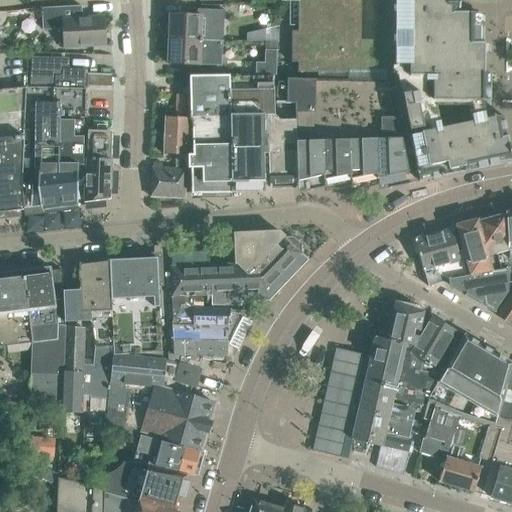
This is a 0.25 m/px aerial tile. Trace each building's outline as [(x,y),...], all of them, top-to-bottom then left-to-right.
[(278,0),(279,5),(278,63),(297,63),(297,72),(387,73),(387,76),(392,76),(392,94),(402,143),(407,172),(416,171),(418,181),(511,162),(509,151),(507,143),(502,115),(486,118),(482,101),(489,101),(489,83),(489,75),(489,73),(483,73),(483,41),(477,41),(477,13),(458,13),(458,0),(278,0)] [(63,47),(106,44),(104,16),(82,18),(82,6),(42,9),(43,30),(62,29),(63,47)] [(170,15),(169,39),(209,41),(219,41),(220,21),(225,21),(225,11),(199,9),(198,16),(170,15)] [(262,30),(246,33),(246,41),(262,41),(262,30)] [(169,39),(167,63),(221,66),(222,41),(219,41),(209,41),(169,39)] [(255,62),(255,74),(275,75),(276,50),(264,50),(264,63),(255,62)] [(59,205),(59,149),(59,131),(65,131),(65,119),(85,119),(85,89),(85,69),(63,68),(63,58),(31,57),(30,72),(29,87),(26,87),(20,185),(23,210),(59,205)] [(95,86),(95,74),(87,74),(87,86),(95,86)] [(103,87),(103,74),(95,74),(95,86),(103,87)] [(103,87),(111,87),(111,74),(103,74),(103,87)] [(295,121),(294,121),(295,146),(323,145),(350,144),(378,144),(402,143),(392,94),(392,76),(387,76),(278,74),(277,103),(294,104),(295,121)] [(229,75),(214,76),(216,194),(240,193),(238,77),(229,77),(229,75)] [(193,194),(216,194),(214,76),(189,76),(191,118),(193,118),(193,154),(188,154),(188,169),(193,169),(193,194)] [(238,77),(240,193),(264,193),(265,152),(269,151),(269,120),(269,115),(273,115),(273,76),(238,77)] [(20,185),(26,87),(0,89),(0,211),(23,210),(20,185)] [(175,161),(185,161),(186,155),(189,96),(176,96),(175,118),(165,117),(164,154),(175,154),(175,161)] [(59,131),(59,149),(59,205),(77,203),(78,166),(83,166),(85,119),(65,119),(65,131),(59,131)] [(294,121),(269,120),(269,151),(269,187),(296,186),(295,146),(294,121)] [(87,148),(111,149),(112,132),(87,131),(87,148)] [(379,190),(391,188),(410,184),(407,172),(402,143),(378,144),(378,185),(379,190)] [(351,186),(350,144),(323,145),(324,187),(324,192),(351,186)] [(378,185),(378,144),(350,144),(351,186),(351,191),(378,185)] [(297,193),(309,190),(324,187),(323,145),(295,146),(296,186),(297,193)] [(87,165),(111,166),(111,149),(87,148),(87,165)] [(184,168),(185,168),(185,161),(175,161),(175,168),(151,167),(150,197),(183,198),(184,168)] [(86,171),(85,182),(110,183),(111,166),(87,165),(87,171),(86,171)] [(110,200),(110,183),(85,182),(84,203),(110,200)] [(506,268),(506,258),(506,214),(477,222),(475,222),(490,271),(506,268)] [(490,271),(475,222),(477,222),(476,219),(454,226),(470,275),(490,271)] [(452,229),(414,241),(423,271),(425,271),(429,286),(449,279),(449,278),(468,275),(452,229)] [(234,233),(235,263),(244,272),(245,293),(265,292),(288,269),(294,274),(309,259),(303,253),(303,246),(294,238),(286,238),(279,231),(234,233)] [(110,260),(113,347),(113,351),(133,353),(162,352),(156,256),(110,260)] [(93,367),(90,396),(109,398),(110,382),(113,351),(113,347),(110,260),(78,263),(79,290),(63,291),(64,322),(90,321),(95,348),(93,367)] [(203,295),(236,293),(245,293),(244,272),(235,263),(202,265),(202,266),(203,295)] [(61,417),(61,411),(64,326),(61,269),(50,270),(50,266),(23,270),(32,342),(31,343),(29,375),(29,387),(30,387),(29,416),(61,417)] [(202,266),(170,268),(171,303),(193,302),(192,295),(203,295),(202,266)] [(506,269),(449,279),(449,285),(493,314),(508,292),(506,269)] [(0,346),(27,343),(31,343),(32,342),(23,270),(0,272),(0,346)] [(511,293),(496,318),(511,328),(511,325),(511,293)] [(193,308),(193,302),(171,303),(173,357),(193,355),(200,355),(226,356),(227,327),(231,310),(193,308)] [(414,346),(410,354),(422,361),(434,368),(455,332),(431,318),(423,331),(419,329),(423,313),(410,306),(410,307),(395,303),(386,340),(403,343),(414,346)] [(81,396),(90,396),(93,367),(82,366),(83,327),(64,326),(61,411),(81,412),(81,396)] [(419,371),(422,361),(410,354),(414,346),(403,343),(386,340),(374,337),(364,381),(413,392),(421,394),(427,396),(435,384),(440,376),(419,371)] [(511,365),(465,338),(438,384),(496,418),(511,365)] [(337,348),(332,369),(356,376),(362,354),(337,348)] [(112,382),(110,382),(109,398),(108,401),(105,433),(140,436),(140,433),(200,450),(215,405),(173,391),(175,379),(181,363),(197,369),(200,355),(193,355),(173,357),(166,359),(115,353),(112,382)] [(201,370),(197,369),(181,363),(175,379),(195,386),(201,370)] [(511,364),(511,365),(496,418),(511,422),(511,364)] [(413,392),(364,381),(357,410),(412,423),(412,422),(407,421),(410,404),(413,392)] [(445,459),(438,481),(474,492),(482,468),(461,461),(464,449),(461,448),(465,433),(455,430),(459,416),(430,404),(419,438),(417,452),(445,459)] [(412,423),(357,410),(349,440),(352,442),(351,452),(363,455),(369,445),(377,446),(379,447),(379,446),(407,453),(410,440),(409,439),(412,423)] [(496,450),(492,463),(502,466),(500,469),(499,469),(491,498),(511,503),(511,442),(509,442),(511,432),(511,422),(496,418),(493,428),(502,430),(499,439),(496,450)] [(488,426),(485,435),(478,459),(492,463),(496,450),(502,430),(493,428),(488,426)] [(139,436),(135,452),(132,464),(186,480),(187,476),(192,477),(194,470),(199,453),(155,440),(139,436)] [(31,437),(31,442),(30,456),(52,457),(53,444),(54,439),(31,437)] [(104,491),(104,492),(174,511),(177,511),(182,497),(185,497),(187,487),(184,487),(186,480),(132,464),(122,462),(122,463),(119,466),(116,469),(113,471),(109,473),(105,474),(104,474),(103,491),(104,491)] [(40,469),(42,475),(45,477),(51,475),(48,464),(42,466),(40,469)] [(55,478),(55,511),(174,511),(104,492),(102,491),(101,487),(55,478)] [(302,511),(304,508),(283,502),(281,510),(257,503),(252,505),(249,511),(302,511)]
